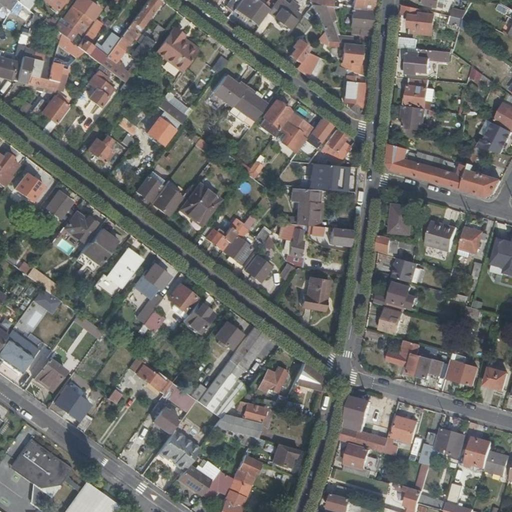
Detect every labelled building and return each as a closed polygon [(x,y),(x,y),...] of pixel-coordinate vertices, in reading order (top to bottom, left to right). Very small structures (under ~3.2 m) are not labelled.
[(14,0),(0,0),(0,11),(4,6),(11,12),(17,2),(14,0)] [(36,0),(26,0),(22,6),(29,11),(37,0),(36,0)] [(66,0),(44,0),(44,1),(58,11),(66,0)] [(162,1),(160,0),(148,0),(133,22),(142,28),(155,11),(162,1)] [(235,9),(241,1),(239,0),(229,0),(225,7),(232,12),(235,9)] [(241,0),(241,1),(235,9),(257,25),(268,9),(254,0),(241,0)] [(372,11),(373,0),(353,0),(353,7),(362,8),(362,10),(372,11)] [(283,12),(275,5),(268,13),(289,29),(299,15),(291,9),(293,6),(290,4),(283,12)] [(331,22),(325,6),(312,5),(319,21),(324,32),(328,41),(338,42),(331,22)] [(435,13),(403,6),(402,16),(410,17),(409,28),(413,28),(413,33),(432,35),(435,13)] [(63,20),(61,18),(53,29),(61,35),(70,42),(78,31),(83,34),(92,21),(73,7),(63,20)] [(370,35),(372,11),(362,10),(350,8),(349,11),(352,11),(351,27),(352,27),(352,31),(355,33),(370,35)] [(467,13),(468,12),(454,9),(453,16),(464,19),(467,13)] [(476,9),(474,16),(484,20),(487,14),(476,9)] [(20,12),(17,19),(25,22),(28,15),(20,12)] [(42,21),(34,15),(32,23),(40,29),(41,27),(42,21)] [(57,22),(49,16),(45,22),(53,28),(57,22)] [(461,26),(464,19),(453,16),(451,24),(461,26)] [(43,22),(41,27),(51,35),(53,29),(43,22)] [(142,28),(133,22),(129,27),(138,33),(139,33),(142,28)] [(333,22),(331,22),(338,42),(351,44),(352,38),(338,36),(333,22)] [(86,35),(89,37),(91,39),(100,26),(95,23),(86,35)] [(112,73),(125,83),(134,70),(139,64),(164,29),(159,25),(155,31),(158,33),(152,40),(146,36),(146,37),(141,44),(132,56),(137,60),(127,73),(110,60),(119,47),(125,52),(134,39),(138,33),(129,27),(109,54),(101,65),(105,68),(112,73)] [(182,72),(196,53),(180,42),(183,38),(172,31),(156,52),(182,72)] [(351,44),(338,42),(328,41),(324,32),(318,40),(327,46),(343,47),(342,50),(340,50),(339,56),(342,56),(341,67),(356,73),(358,74),(361,45),(351,44)] [(82,46),(85,41),(89,37),(86,35),(79,44),(82,46)] [(417,39),(400,37),(399,47),(416,49),(417,39)] [(292,47),(294,49),(289,55),(298,62),(309,48),(302,43),(304,41),(301,39),(300,41),(297,40),(292,47)] [(88,55),(93,47),(85,41),(82,46),(79,44),(77,47),(88,55)] [(21,64),(26,47),(19,45),(14,62),(0,58),(0,77),(17,82),(21,65),(21,64)] [(95,45),(88,55),(101,65),(109,54),(95,45)] [(451,62),(452,52),(420,49),(419,54),(408,53),(407,73),(417,75),(418,68),(421,69),(421,66),(418,65),(419,61),(450,63),(451,62)] [(317,57),(308,53),(296,69),(307,77),(317,57)] [(218,74),(227,61),(221,57),(211,69),(218,74)] [(33,61),(31,67),(27,84),(36,86),(41,69),(42,65),(37,64),(37,62),(33,61)] [(63,63),(53,61),(50,71),(46,89),(56,91),(56,90),(60,74),(65,75),(68,65),(63,64),(63,63)] [(17,82),(15,84),(18,85),(19,82),(27,84),(31,67),(21,64),(21,65),(17,82)] [(106,81),(112,73),(105,68),(101,65),(96,71),(97,71),(95,75),(94,75),(88,83),(97,89),(89,99),(100,107),(113,89),(107,85),(109,83),(106,81)] [(483,75),(473,67),(470,76),(480,83),(483,75)] [(46,89),(50,71),(41,69),(36,86),(46,89)] [(67,75),(65,75),(60,74),(56,90),(58,90),(58,91),(63,92),(67,75)] [(212,93),(231,107),(232,105),(245,88),(237,82),(235,85),(224,76),(212,93)] [(363,110),(365,84),(358,83),(359,77),(346,76),(345,82),(342,82),(342,86),(345,87),(343,102),(349,103),(349,108),(356,113),(363,110)] [(404,105),(426,108),(427,101),(428,89),(430,80),(410,79),(408,96),(405,96),(404,105)] [(125,83),(120,89),(128,95),(133,89),(129,86),(125,83)] [(88,97),(93,89),(87,85),(82,93),(88,97)] [(36,86),(33,91),(30,94),(28,96),(31,98),(37,92),(42,94),(43,93),(46,89),(36,86)] [(232,105),(246,116),(254,122),(267,104),(253,94),(254,93),(246,87),(245,88),(232,105)] [(435,90),(428,89),(427,101),(434,102),(435,90)] [(22,104),(28,96),(30,94),(25,91),(18,100),(22,104)] [(179,123),(181,125),(191,110),(188,108),(188,109),(183,115),(167,103),(171,97),(172,96),(167,92),(157,107),(159,108),(164,112),(179,123)] [(37,115),(52,95),(46,95),(42,99),(32,111),(37,115)] [(188,109),(171,97),(167,103),(183,115),(188,109)] [(51,120),(57,124),(68,109),(54,98),(42,113),(51,120)] [(291,112),(276,101),(263,118),(278,129),(291,112)] [(511,106),(505,103),(496,121),(511,129),(511,106)] [(231,107),(228,111),(242,121),(246,116),(232,105),(231,107)] [(403,136),(422,139),(426,109),(404,106),(403,115),(406,115),(403,136)] [(162,145),(179,123),(164,112),(147,134),(153,138),(156,141),(162,145)] [(279,141),(296,153),(305,140),(314,129),(293,114),(280,131),(285,134),(279,141)] [(118,126),(128,133),(134,126),(124,118),(118,126)] [(321,119),(314,129),(305,140),(316,148),(320,143),(332,127),(321,119)] [(42,132),(48,136),(57,124),(51,120),(42,132)] [(511,133),(511,132),(502,127),(489,121),(483,132),(488,135),(485,140),(503,150),(511,133)] [(134,126),(128,133),(133,136),(139,129),(134,126)] [(344,142),(347,138),(336,130),(325,144),(327,145),(334,150),(329,157),(338,163),(350,147),(344,142)] [(189,138),(196,144),(200,139),(192,134),(189,138)] [(122,142),(129,148),(134,141),(127,136),(122,142)] [(101,143),(96,140),(88,151),(105,163),(113,152),(108,148),(113,141),(106,137),(101,143)] [(200,139),(196,144),(195,145),(212,157),(216,151),(205,143),(200,139)] [(462,190),(469,167),(462,165),(459,175),(456,174),(459,166),(455,165),(455,163),(445,160),(442,170),(439,169),(441,159),(419,153),(418,155),(410,152),(408,161),(405,160),(408,150),(390,144),(388,164),(392,170),(462,190)] [(322,151),(329,157),(334,150),(327,145),(322,151)] [(493,151),(475,146),(469,167),(462,190),(487,197),(494,194),(502,180),(474,172),(479,153),(484,154),(484,156),(491,158),(493,151)] [(14,157),(7,152),(3,158),(0,161),(0,182),(5,186),(13,176),(11,175),(19,164),(14,160),(13,163),(11,161),(14,157)] [(237,167),(246,174),(250,169),(241,162),(237,167)] [(337,166),(326,164),(325,176),(325,179),(328,179),(327,183),(327,187),(321,187),(321,189),(344,192),(346,178),(336,177),(337,166)] [(293,172),(286,166),(280,174),(288,180),(293,172)] [(27,173),(15,189),(33,202),(44,186),(27,173)] [(161,186),(148,176),(136,192),(149,201),(161,186)] [(185,193),(168,181),(151,204),(168,216),(185,193)] [(219,200),(199,185),(181,210),(201,225),(219,200)] [(317,203),(318,189),(293,187),(292,201),(299,202),(296,225),(308,226),(318,227),(321,203),(317,203)] [(59,191),(46,208),(60,218),(72,201),(59,191)] [(410,235),(413,208),(393,206),(390,233),(410,235)] [(86,219),(76,212),(64,228),(82,242),(96,223),(88,217),(86,219)] [(207,226),(201,234),(222,250),(228,242),(229,243),(235,235),(247,220),(237,212),(233,217),(236,219),(224,234),(218,229),(215,232),(207,226)] [(255,220),(250,215),(247,220),(235,235),(236,236),(224,252),(240,264),(252,248),(240,239),(255,220)] [(456,228),(432,221),(424,246),(449,253),(456,228)] [(291,228),(292,224),(282,223),(279,235),(290,238),(289,241),(292,242),(291,246),(289,255),(288,255),(286,261),(295,266),(302,267),(304,258),(299,257),(302,242),(300,241),(302,231),(291,228)] [(322,227),(318,227),(308,226),(307,234),(321,235),(322,227)] [(349,246),(351,230),(329,228),(329,231),(332,231),(330,244),(348,246),(349,246)] [(488,234),(465,228),(459,248),(461,249),(472,252),(477,253),(481,239),(486,241),(488,234)] [(101,229),(81,255),(98,267),(117,241),(101,229)] [(268,236),(270,234),(265,230),(257,240),(262,244),(265,240),(268,236)] [(273,232),(268,236),(275,244),(279,241),(273,232)] [(393,239),(381,236),(379,251),(389,254),(391,242),(393,242),(393,239)] [(511,241),(499,238),(491,264),(504,267),(503,272),(511,274),(511,241)] [(414,263),(418,246),(412,245),(408,261),(414,263)] [(127,248),(106,277),(121,288),(142,259),(127,248)] [(469,258),(472,252),(461,249),(458,255),(469,258)] [(9,252),(4,259),(14,266),(19,259),(9,252)] [(271,267),(256,255),(245,270),(260,282),(271,267)] [(393,277),(412,283),(418,264),(414,263),(408,261),(399,259),(393,277)] [(3,260),(0,265),(0,266),(6,271),(10,265),(3,260)] [(479,277),(483,265),(476,263),(473,276),(479,277)] [(280,278),(286,281),(294,268),(288,264),(280,278)] [(146,275),(143,274),(129,293),(134,296),(148,278),(153,281),(152,283),(160,288),(169,277),(153,265),(146,275)] [(31,270),(27,276),(43,287),(47,282),(31,270)] [(375,303),(404,312),(405,308),(411,310),(415,297),(409,295),(411,288),(394,283),(389,300),(377,297),(375,303)] [(198,301),(199,299),(179,284),(168,299),(175,303),(172,307),(172,309),(185,319),(188,314),(198,301)] [(308,300),(310,290),(301,288),(299,298),(308,300)] [(50,293),(44,289),(41,293),(47,297),(50,293)] [(320,292),(310,290),(308,300),(299,298),(297,311),(316,314),(320,292)] [(163,298),(163,297),(157,292),(138,317),(145,322),(151,314),(156,307),(163,298)] [(445,298),(467,304),(468,299),(447,293),(445,298)] [(213,312),(198,301),(188,314),(185,319),(183,320),(202,333),(207,326),(204,324),(213,312)] [(482,311),(472,308),(467,307),(465,312),(480,316),(482,311)] [(158,308),(147,323),(158,331),(165,321),(162,318),(165,314),(158,308)] [(397,334),(402,316),(386,311),(380,329),(397,334)] [(90,322),(79,314),(74,322),(85,330),(90,322)] [(230,349),(242,334),(225,322),(214,337),(219,340),(217,343),(222,347),(224,344),(230,349)] [(267,337),(253,327),(245,338),(259,348),(267,337)] [(18,344),(7,336),(0,346),(0,358),(12,367),(14,368),(22,373),(33,358),(16,346),(18,344)] [(259,348),(245,338),(207,389),(198,402),(220,418),(223,414),(238,398),(242,394),(247,388),(236,379),(259,348)] [(408,374),(418,377),(423,357),(417,356),(420,345),(406,341),(400,363),(410,366),(409,369),(408,374)] [(423,357),(418,377),(428,379),(429,375),(439,378),(444,364),(434,361),(437,350),(426,347),(423,357)] [(453,355),(446,378),(473,386),(478,369),(458,363),(460,357),(453,355)] [(145,362),(138,357),(129,369),(136,374),(163,395),(166,390),(172,383),(166,379),(164,382),(161,379),(163,376),(160,374),(158,377),(142,366),(145,362)] [(47,358),(33,378),(51,391),(65,371),(47,358)] [(321,377),(302,363),(293,384),(311,388),(312,388),(322,390),(323,384),(321,377)] [(267,369),(258,386),(273,394),(274,391),(277,392),(281,384),(284,386),(287,380),(283,379),(287,371),(277,366),(274,372),(267,369)] [(503,391),(508,374),(491,369),(486,386),(503,391)] [(119,383),(109,397),(108,399),(114,403),(122,393),(120,392),(123,387),(119,383)] [(191,397),(174,384),(172,383),(166,390),(190,407),(195,400),(191,397)] [(200,385),(191,397),(195,400),(198,402),(207,389),(200,385)] [(89,405),(78,397),(75,402),(73,400),(71,399),(70,401),(65,398),(70,391),(65,388),(54,403),(67,412),(69,414),(77,420),(89,405)] [(245,392),(244,398),(253,401),(254,395),(245,392)] [(263,398),(262,404),(281,409),(285,400),(286,397),(279,394),(275,402),(263,398)] [(352,397),(340,440),(385,453),(389,440),(363,432),(365,422),(370,402),(352,397)] [(285,400),(281,409),(300,414),(302,405),(285,400)] [(238,401),(234,416),(241,418),(246,403),(238,401)] [(223,414),(220,418),(214,427),(215,427),(244,435),(251,437),(255,438),(265,408),(246,402),(246,403),(241,418),(234,416),(223,414)] [(169,408),(167,411),(163,408),(153,422),(169,433),(179,419),(172,414),(174,412),(169,408)] [(84,416),(75,428),(83,433),(91,421),(84,416)] [(412,444),(418,422),(399,417),(393,438),(412,444)] [(458,458),(465,436),(443,429),(437,451),(458,458)] [(197,452),(171,433),(155,456),(166,463),(167,461),(172,465),(171,467),(181,474),(197,452)] [(251,437),(244,435),(238,442),(247,446),(251,437)] [(282,445),(297,449),(300,440),(285,436),(282,445)] [(18,467),(36,442),(31,438),(13,463),(18,467)] [(490,451),(492,443),(473,438),(466,463),(485,468),(490,451)] [(15,471),(39,489),(60,460),(58,458),(36,442),(18,467),(15,471)] [(134,444),(129,455),(135,457),(140,446),(134,444)] [(294,458),(297,449),(282,445),(277,444),(272,462),(289,467),(292,457),(294,458)] [(351,445),(344,469),(370,477),(372,471),(365,469),(368,458),(371,450),(351,445)] [(386,453),(393,456),(395,449),(388,446),(386,453)] [(430,466),(434,451),(424,448),(420,463),(424,464),(430,466)] [(485,468),(484,472),(503,477),(509,456),(490,451),(485,468)] [(253,476),(259,463),(243,456),(237,469),(253,476)] [(372,459),(368,458),(365,469),(372,471),(374,462),(372,459)] [(179,480),(200,496),(201,494),(217,473),(218,471),(206,462),(200,470),(197,467),(195,470),(190,465),(179,480)] [(424,464),(416,490),(423,492),(430,466),(424,464)] [(233,479),(249,486),(253,476),(237,469),(233,479)] [(344,469),(343,471),(370,479),(370,477),(344,469)] [(226,495),(233,479),(217,473),(201,494),(211,498),(217,491),(226,495)] [(125,511),(129,507),(85,477),(61,511),(6,511),(0,508),(0,511),(125,511)] [(242,503),(249,486),(233,479),(226,495),(218,511),(238,511),(242,503)] [(416,490),(395,484),(393,488),(409,493),(406,505),(411,507),(409,511),(416,511),(419,503),(421,496),(423,492),(416,490)] [(336,495),(350,499),(353,490),(339,486),(336,495)] [(336,495),(333,494),(329,509),(340,511),(348,511),(352,499),(350,499),(336,495)] [(445,511),(447,503),(421,496),(419,503),(445,511)] [(444,511),(445,511),(419,503),(416,511),(444,511)]
